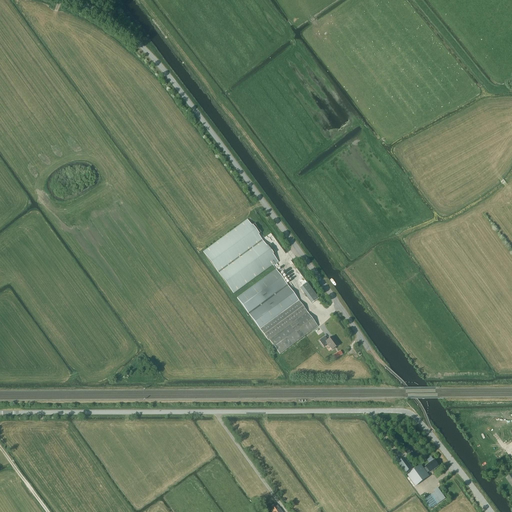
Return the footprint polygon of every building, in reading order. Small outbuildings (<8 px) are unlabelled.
[(233,293),(272,265),(273,266),(278,262),(272,254),(275,252),(270,244),(267,246),(258,235),(261,233),(254,224),(252,226),(247,220),(203,252),(233,293)] [(237,298),(268,340),(269,340),(279,354),(318,326),(276,269),(237,298)] [(312,303),(318,298),(307,282),(300,287),(312,303)] [(339,345),(335,340),(335,339),(333,336),(327,340),(325,337),(319,341),(324,347),(328,344),(332,350),(339,345)] [(413,468),(405,457),(398,462),(406,473),(413,468)] [(421,465),(408,476),(416,486),(429,476),(427,473),(429,471),(430,472),(439,466),(434,460),(426,466),(426,467),(424,469),(421,465)] [(438,489),(434,492),(435,494),(442,503),(446,500),(438,489)] [(442,503),(435,494),(425,501),(431,510),(442,503)]
